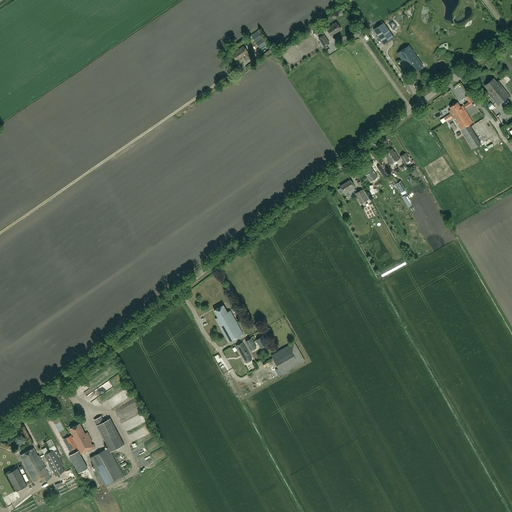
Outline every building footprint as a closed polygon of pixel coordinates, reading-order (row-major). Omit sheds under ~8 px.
[(331,36),(341,29),(336,22),(326,29),(331,36)] [(384,45),(394,38),(384,22),(373,29),(384,45)] [(313,30),(317,35),(321,33),(320,32),(323,30),(323,31),(325,30),(321,24),(313,30)] [(259,33),(252,37),(256,43),(259,41),(263,38),(259,33)] [(324,46),(329,43),(324,35),(319,38),(324,46)] [(263,38),(256,43),(260,48),(266,44),(263,39),(263,38)] [(413,73),(423,66),(409,45),(397,53),(408,69),(409,68),(413,73)] [(237,61),(248,53),(244,46),(232,54),(237,61)] [(498,105),(510,96),(498,80),(496,82),(494,78),(484,86),(488,90),(487,91),(498,105)] [(469,102),(464,105),(466,108),(472,104),(471,102),(473,101),(469,95),(466,97),(469,102)] [(473,149),(481,144),(469,125),(473,122),(463,106),(461,107),(458,102),(450,107),(451,110),(449,111),(473,149)] [(499,133),(482,143),(486,149),(503,139),(499,133)] [(391,164),(399,159),(395,152),(394,152),(392,149),(385,153),(389,158),(388,159),(391,164)] [(405,164),(410,160),(405,153),(400,156),(405,164)] [(373,176),(376,174),(373,171),(368,164),(362,168),(367,175),(371,173),(373,176)] [(377,167),(384,176),(387,174),(380,165),(377,167)] [(345,194),(355,187),(351,180),(340,186),(345,194)] [(405,190),(406,190),(401,181),(395,184),(402,195),(407,193),(405,190)] [(357,192),(355,193),(358,199),(361,204),(368,200),(362,189),(357,192)] [(228,343),(243,334),(230,311),(227,312),(224,305),(214,310),(218,317),(215,319),(228,343)] [(246,341),(251,350),(256,348),(251,338),(246,341)] [(236,346),(246,363),(252,359),(242,342),(236,346)] [(282,374),(305,361),(294,342),(271,355),(282,374)] [(102,394),(117,384),(113,378),(87,395),(89,398),(100,391),(102,394)] [(94,420),(111,451),(124,444),(110,418),(104,421),(101,416),(94,420)] [(72,438),(75,442),(79,451),(69,456),(78,474),(87,469),(80,455),(95,448),(93,445),(92,446),(91,443),(92,442),(87,433),(85,434),(80,423),(70,428),(74,437),(72,438)] [(72,438),(71,435),(65,438),(67,442),(65,443),(67,446),(68,445),(70,450),(74,448),(72,444),(75,442),(72,438)] [(34,448),(20,455),(34,481),(40,478),(42,482),(51,478),(39,455),(38,456),(34,448)] [(108,448),(90,457),(105,485),(123,475),(108,448)] [(64,471),(62,466),(64,465),(60,458),(58,459),(56,455),(57,455),(59,458),(61,456),(59,454),(59,453),(57,449),(54,450),(53,450),(44,454),(55,476),(64,471)] [(17,468),(7,473),(16,491),(27,486),(17,468)] [(23,501),(27,511),(32,509),(28,499),(23,501)]
